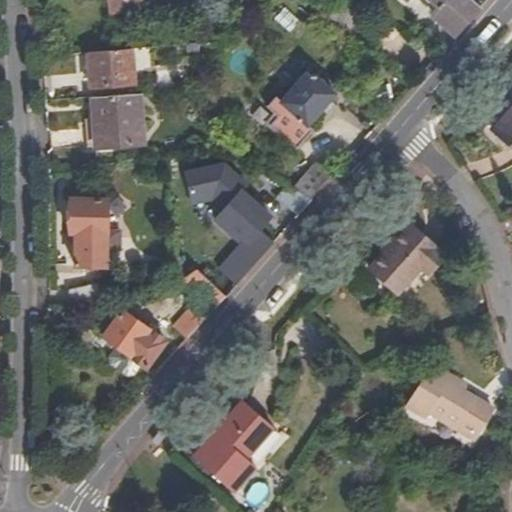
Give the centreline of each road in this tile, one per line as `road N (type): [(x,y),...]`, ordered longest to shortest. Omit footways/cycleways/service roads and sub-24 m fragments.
road 1 (residential): [(18,511),(28,190),(8,0)]
road 2 (residential): [(72,511),(159,399),(400,128)]
road 3 (residential): [(511,314),(475,209),(400,128)]
road 4 (residential): [(400,128),(511,1)]
